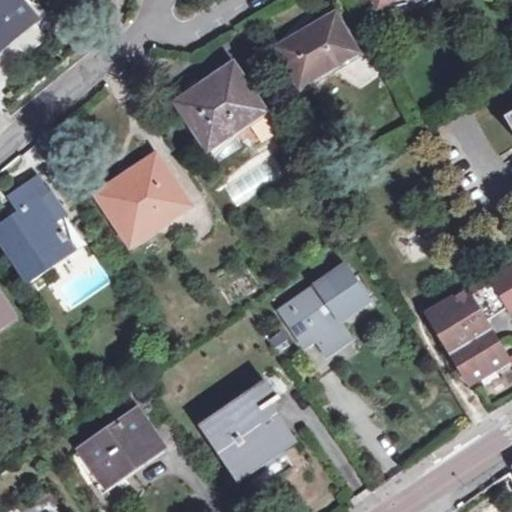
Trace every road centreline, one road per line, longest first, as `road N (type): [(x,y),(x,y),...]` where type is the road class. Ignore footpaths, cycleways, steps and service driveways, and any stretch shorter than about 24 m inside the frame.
road 1 (residential): [(0,148),(144,27)]
road 2 (tertiary): [(400,511),(511,433)]
